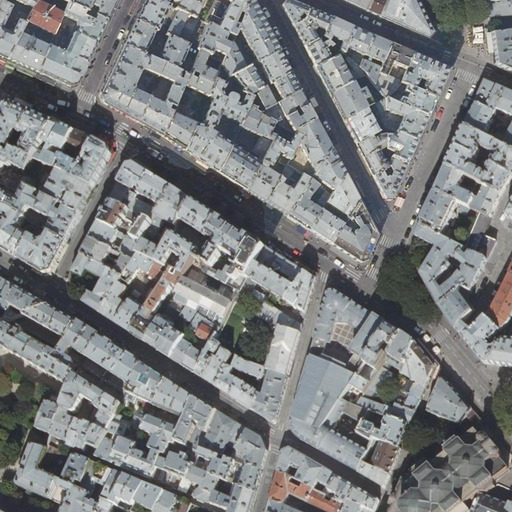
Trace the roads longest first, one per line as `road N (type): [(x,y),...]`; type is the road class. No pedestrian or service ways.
road 1 (residential): [(0,260),(280,437)]
road 2 (residential): [(78,111),(326,265)]
road 3 (residential): [(395,235),(266,0)]
road 4 (residential): [(472,68),(395,235)]
road 5 (residential): [(326,265),(280,437)]
road 6 (residential): [(472,68),(313,0)]
road 7 (residential): [(448,349),(511,240)]
road 8 (residential): [(388,498),(280,437)]
road 9 (residential): [(78,111),(131,0)]
